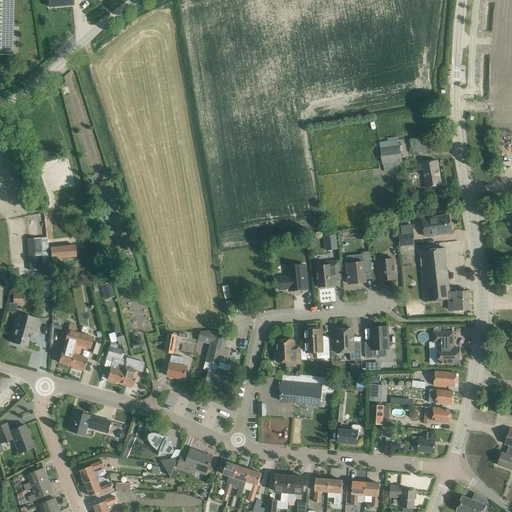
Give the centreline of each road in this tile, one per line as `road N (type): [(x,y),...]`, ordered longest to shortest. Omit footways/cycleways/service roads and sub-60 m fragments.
road 1 (tertiary): [(446,475),(477,357),(481,297),(457,142),(462,0)]
road 2 (residential): [(446,475),(235,444)]
road 3 (residential): [(241,417),(267,324),(380,307)]
road 4 (unclassified): [(0,110),(138,0)]
road 5 (residential): [(79,511),(41,405),(42,380)]
